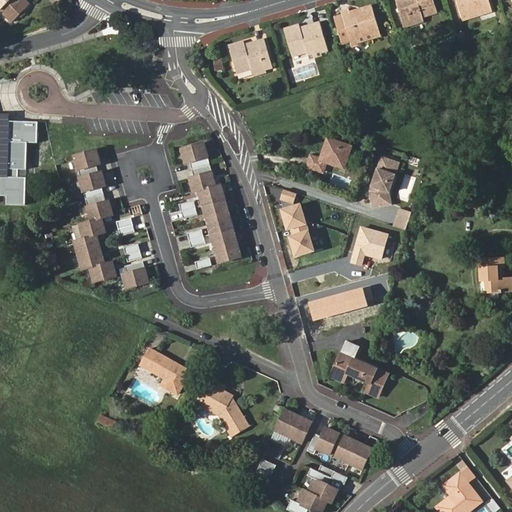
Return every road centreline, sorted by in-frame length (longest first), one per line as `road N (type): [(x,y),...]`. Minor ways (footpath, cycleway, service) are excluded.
road 1 (residential): [(281,288),(310,391),(384,429),(416,459)]
road 2 (residential): [(151,185),(185,294),(211,301),(281,288)]
road 3 (residential): [(206,102),(249,176),(281,288)]
road 4 (residential): [(40,93),(87,109),(179,113),(206,102)]
road 5 (tertiary): [(511,380),(416,459)]
